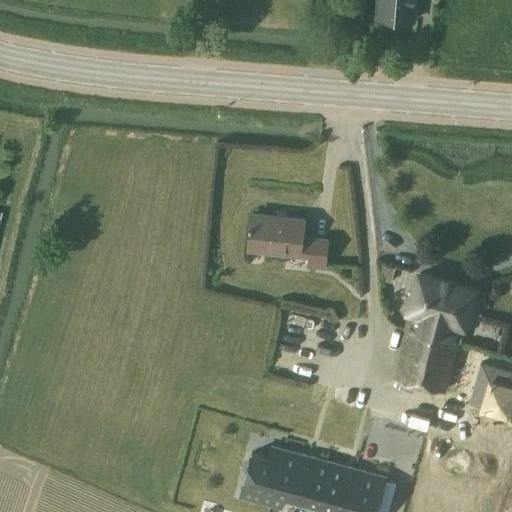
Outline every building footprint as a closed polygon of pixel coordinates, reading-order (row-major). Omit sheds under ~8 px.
[(414,19),(415,0),(379,0),(378,16),(414,19)] [(248,247),(300,253),(304,218),(252,212),(251,222),(249,221),(249,227),(251,227),(248,247)] [(327,240),(312,238),(310,264),(324,266),(327,240)] [(412,309),(394,374),(444,388),(462,323),(464,323),(473,288),(420,273),(410,309),(412,309)] [(511,370),(481,362),(470,401),(511,412),(511,370)] [(253,450),(241,496),(279,506),(282,495),(343,511),(373,511),(384,475),(271,444),(268,454),(253,450)]
